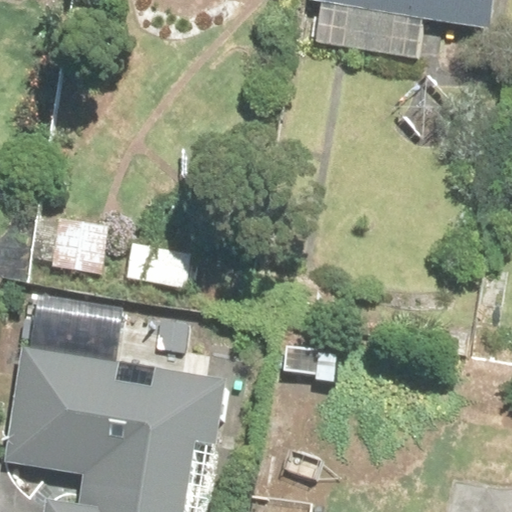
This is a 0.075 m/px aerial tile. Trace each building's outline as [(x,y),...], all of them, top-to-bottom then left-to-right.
[(61,0),(59,11),(154,28),(155,23),(194,30),(198,11),(214,14),(217,0),(61,0)] [(257,0),(253,26),(261,27),(256,66),(278,69),(289,71),(356,83),(363,44),(385,48),(434,56),(442,0),(257,0)] [(511,0),(467,0),(461,41),(505,50),(501,75),(511,76),(511,0)] [(114,236),(63,228),(56,273),(106,281),(114,236)] [(202,262),(140,252),(135,286),(196,296),(202,262)] [(0,315),(26,321),(36,274),(0,266),(0,315)] [(56,325),(138,341),(147,294),(65,280),(56,325)] [(157,348),(86,336),(23,326),(19,360),(24,360),(9,459),(8,466),(87,480),(84,497),(81,511),(70,511),(48,509),(47,511),(189,511),(200,452),(217,454),(228,386),(173,376),(177,351),(157,348)]
